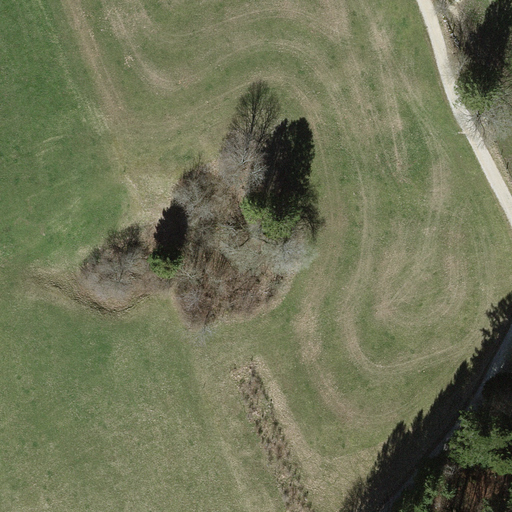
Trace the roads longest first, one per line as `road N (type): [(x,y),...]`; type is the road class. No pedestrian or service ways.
road 1 (track): [(423,0),(511,211)]
road 2 (track): [(511,341),(381,511)]
road 3 (track): [(442,0),(511,98)]
